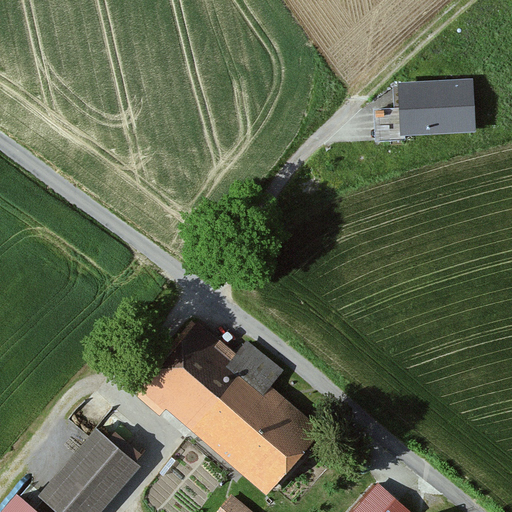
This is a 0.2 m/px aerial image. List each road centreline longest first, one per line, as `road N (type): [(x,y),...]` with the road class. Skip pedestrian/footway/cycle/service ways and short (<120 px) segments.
road 1 (track): [(466,0),(283,176),(209,296),(73,394),(0,482)]
road 2 (residential): [(460,511),(172,266),(0,142)]
